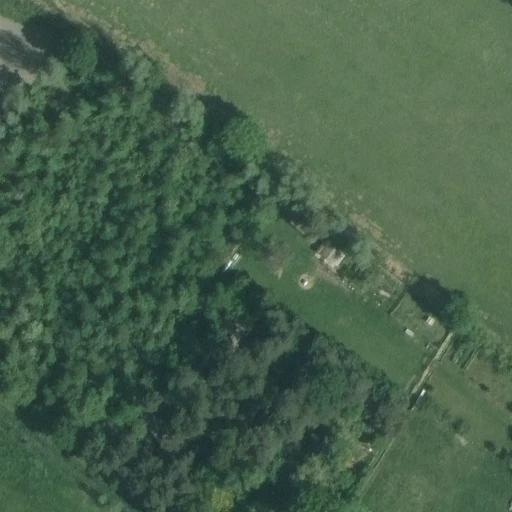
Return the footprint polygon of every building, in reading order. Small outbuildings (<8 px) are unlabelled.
[(326,239),(316,251),(339,269),(348,256),(326,239)] [(133,378),(117,396),(128,405),(144,387),(133,378)] [(349,410),(339,404),(324,426),(333,433),(349,410)] [(149,412),(138,422),(164,452),(155,460),(165,471),(194,445),(184,434),(176,442),(149,412)] [(257,479),(272,489),(280,478),(264,468),(257,479)]
